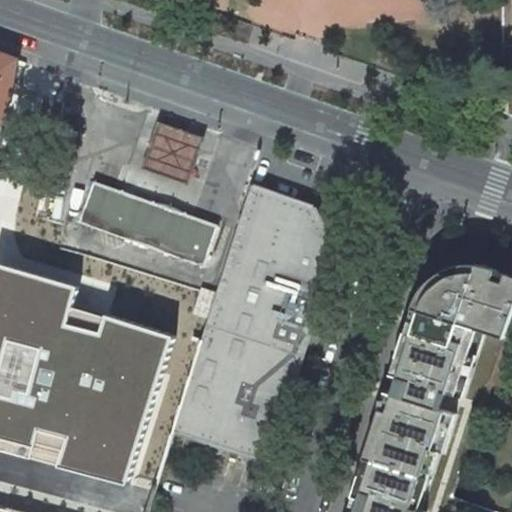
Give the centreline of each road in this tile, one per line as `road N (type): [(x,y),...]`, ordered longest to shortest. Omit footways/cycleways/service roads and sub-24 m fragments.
road 1 (secondary): [(0,33),(409,178)]
road 2 (residential): [(409,178),(303,511)]
